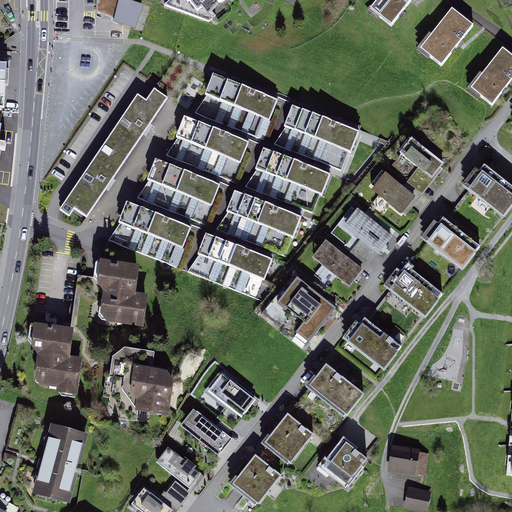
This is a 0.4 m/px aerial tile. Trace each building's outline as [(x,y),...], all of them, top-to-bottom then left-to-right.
[(96,0),(96,13),(114,19),(113,24),(135,32),(144,9),(123,0),(96,0)] [(185,0),(198,16),(216,0),(185,0)] [(379,0),(370,13),(391,29),(413,0),(379,0)] [(452,13),(421,53),(442,69),(472,29),(452,13)] [(511,59),(501,52),(471,92),(493,108),(511,82),(511,59)] [(277,99),(215,75),(207,94),(196,112),(262,137),(277,99)] [(105,143),(127,158),(166,99),(154,91),(148,100),(138,94),(105,143)] [(357,133),(294,108),(286,127),(276,142),(343,169),(357,133)] [(249,141),(187,116),(179,137),(167,154),(234,180),(249,141)] [(431,184),(444,168),(411,141),(398,156),(431,184)] [(127,158),(105,143),(61,208),(71,215),(76,208),(88,216),(127,158)] [(331,174),(265,149),(258,168),(247,186),(312,212),(320,194),(322,196),(331,174)] [(220,184),(158,159),(149,180),(138,196),(205,223),(220,184)] [(511,184),(483,162),(465,185),(504,216),(511,205),(511,184)] [(415,195),(385,171),(373,186),(403,210),(415,195)] [(301,216),(235,192),(227,213),(219,228),(284,252),(290,236),(293,238),(301,216)] [(190,226),(128,202),(120,222),(110,239),(175,265),(190,226)] [(378,254),(391,237),(355,210),(342,227),(378,254)] [(479,245),(442,215),(424,237),(461,267),(479,245)] [(271,258),(207,234),(199,255),(189,270),(256,295),(263,276),(265,276),(271,258)] [(351,288),(363,272),(325,244),(314,259),(351,288)] [(99,320),(150,327),(154,294),(144,293),(149,258),(94,251),(89,285),(103,287),(99,320)] [(388,289),(426,316),(443,292),(406,265),(388,289)] [(338,309),(296,279),(274,308),(300,327),(290,340),(307,352),(338,309)] [(58,386),(76,388),(80,357),(66,355),(70,325),(35,320),(32,346),(45,347),(41,380),(59,382),(58,386)] [(347,347),(380,373),(399,349),(366,324),(347,347)] [(133,405),(167,410),(171,379),(165,370),(151,368),(154,350),(125,346),(113,355),(108,395),(134,399),(133,405)] [(347,419),(363,397),(326,370),(310,392),(347,419)] [(240,417),(254,400),(223,375),(209,393),(240,417)] [(219,458),(232,442),(195,413),(182,429),(219,458)] [(286,466),(309,438),(284,418),(261,446),(286,466)] [(31,497),(69,507),(88,437),(49,428),(31,497)] [(344,488),(366,461),(340,440),(318,466),(344,488)] [(511,447),(504,446),(501,477),(511,478),(511,447)] [(424,455),(394,450),(391,470),(421,475),(424,455)] [(188,491),(200,475),(168,451),(156,468),(188,491)] [(255,502),(279,474),(255,454),(231,482),(255,502)] [(429,495),(404,490),(400,505),(426,511),(429,495)] [(135,511),(170,511),(145,492),(131,509),(135,511)] [(0,511),(16,511),(19,508),(0,498),(0,511)]
